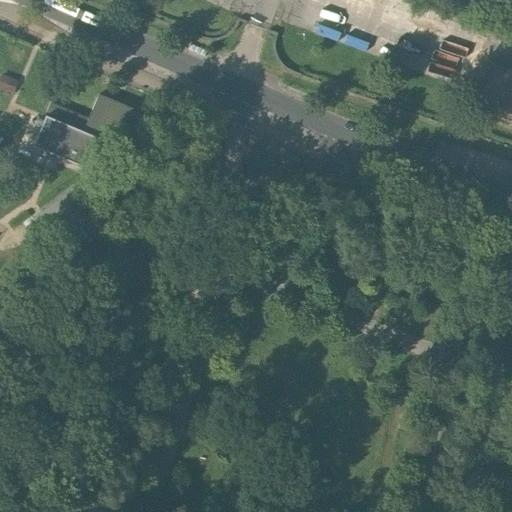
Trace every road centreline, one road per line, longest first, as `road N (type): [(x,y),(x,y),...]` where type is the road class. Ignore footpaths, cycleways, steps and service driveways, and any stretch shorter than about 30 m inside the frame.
road 1 (tertiary): [(33,0),(511,201)]
road 2 (track): [(221,272),(241,121)]
